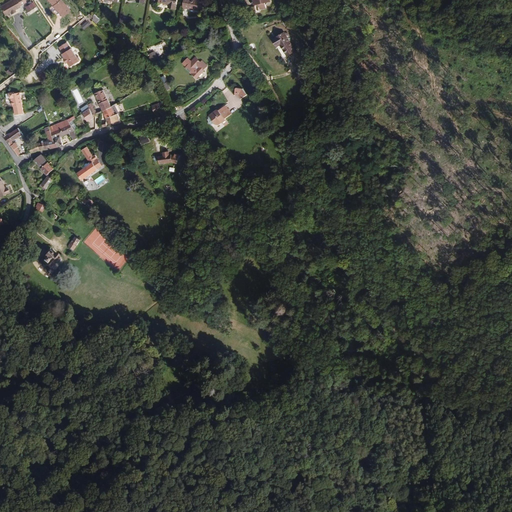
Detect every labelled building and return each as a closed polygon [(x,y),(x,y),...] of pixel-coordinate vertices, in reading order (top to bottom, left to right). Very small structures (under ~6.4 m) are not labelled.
[(17,6),(25,2),(23,0),(6,0),(0,3),(0,10),(2,14),(7,12),(8,13),(13,11),(12,9),(18,7),(17,6)] [(70,10),(60,0),(46,0),(62,17),(70,10)] [(176,11),(177,0),(158,0),(158,4),(169,6),(168,10),(176,11)] [(33,7),(33,6),(36,4),(34,1),(25,7),(27,10),(33,7)] [(204,16),(204,4),(185,3),(184,16),(204,16)] [(282,19),(270,26),(275,34),(278,32),(285,44),(294,39),(282,19)] [(77,58),(71,49),(67,42),(59,48),(63,54),(62,55),(64,59),(63,60),(66,64),(67,64),(70,68),(80,62),(79,62),(80,60),(78,57),(77,58)] [(209,66),(203,60),(202,62),(197,57),(192,62),(188,58),(183,63),(187,66),(186,67),(197,78),(200,75),(201,77),(204,74),(203,72),(209,66)] [(169,81),(165,75),(160,77),(164,84),(169,81)] [(247,95),(244,90),(243,89),(242,89),(237,88),(236,88),(235,94),(239,95),(241,99),(247,95)] [(107,106),(98,90),(89,93),(99,109),(107,106)] [(15,101),(14,93),(8,94),(8,93),(5,93),(2,93),(3,98),(4,98),(5,107),(6,107),(7,116),(16,114),(15,108),(15,106),(16,106),(15,101)] [(92,112),(86,102),(82,105),(79,107),(80,109),(82,111),(84,110),(88,115),(91,114),(92,112)] [(157,112),(154,105),(147,108),(150,115),(157,112)] [(112,114),(107,106),(99,109),(104,117),(107,121),(113,119),(111,114),(112,114)] [(225,119),(232,114),(226,106),(219,110),(217,110),(209,115),(209,116),(208,117),(208,118),(206,120),(207,121),(206,123),(209,124),(210,125),(212,124),(213,125),(214,124),(218,124),(221,122),(223,123),(225,126),(229,124),(225,119)] [(90,117),(88,115),(84,110),(82,111),(80,112),(76,115),(81,122),(90,117)] [(69,130),(66,126),(64,122),(63,120),(44,128),(47,135),(53,147),(53,148),(60,146),(56,138),(65,133),(69,140),(74,138),(69,130)] [(0,139),(4,144),(16,136),(12,129),(0,137),(0,139)] [(53,147),(47,135),(44,136),(41,138),(43,141),(42,142),(44,149),(53,147)] [(44,149),(42,142),(36,143),(24,148),(26,154),(41,150),(44,149)] [(11,149),(12,148),(9,144),(5,146),(12,157),(17,156),(11,149)] [(74,185),(88,172),(83,166),(88,161),(85,157),(82,159),(75,150),(71,153),(80,166),(81,167),(73,174),(68,179),(74,185)] [(168,165),(171,156),(167,155),(166,157),(163,157),(163,155),(161,156),(161,152),(155,153),(155,156),(150,156),(150,162),(150,165),(164,164),(168,165)] [(47,173),(35,160),(30,161),(27,164),(41,179),(47,173)] [(93,168),(88,161),(83,166),(88,172),(93,168)] [(91,185),(97,180),(94,177),(88,182),(91,185)] [(40,197),(48,186),(43,181),(42,181),(34,192),(40,197)] [(35,218),(40,213),(35,209),(33,212),(32,211),(30,214),(35,218)] [(63,255),(69,245),(64,241),(57,251),(63,255)] [(51,266),(46,262),(47,261),(39,253),(29,264),(37,272),(40,268),(45,273),(51,266)] [(411,335),(406,338),(410,345),(415,342),(411,335)]
